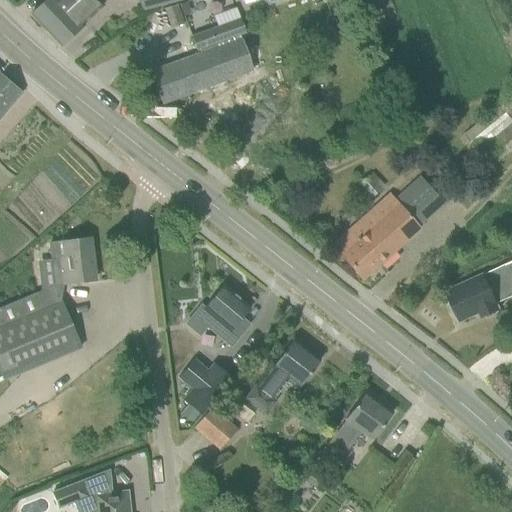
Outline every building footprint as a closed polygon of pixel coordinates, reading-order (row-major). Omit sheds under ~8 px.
[(30,14),(46,32),(79,0),(45,0),(44,1),(30,14)] [(79,0),(46,32),(60,47),(75,33),(82,26),(82,25),(91,16),(89,13),(99,3),(101,5),(105,0),(79,0)] [(138,0),(141,11),(184,0),(138,0)] [(163,9),(170,28),(182,24),(176,5),(163,9)] [(246,35),(241,20),(191,38),(196,55),(186,59),(150,72),(162,104),(254,70),(242,36),(246,35)] [(0,116),(8,108),(21,93),(0,74),(0,116)] [(511,90),(498,102),(511,118),(511,90)] [(511,120),(498,104),(463,133),(490,166),(511,147),(511,120)] [(419,176),(393,200),(388,195),(355,225),(340,238),(348,247),(340,254),(362,280),(377,267),(420,229),(418,227),(443,203),(419,176)] [(58,243),(47,244),(49,260),(51,285),(62,284),(94,280),(89,239),(58,243)] [(464,283),(446,291),(460,321),(479,313),(481,318),(499,309),(496,301),(507,296),(505,291),(511,288),(511,267),(510,263),(498,268),(464,283)] [(39,291),(0,307),(0,372),(3,380),(79,348),(60,303),(59,303),(62,284),(51,285),(39,290),(39,291)] [(250,308),(222,285),(204,308),(200,305),(185,324),(199,336),(206,327),(212,332),(220,323),(238,338),(249,325),(241,318),(250,308)] [(307,377),(319,361),(292,340),(280,356),(256,387),(247,398),(245,400),(265,416),(276,401),(274,400),(289,380),(299,387),(307,377)] [(195,404),(194,405),(201,410),(204,413),(233,381),(212,364),(206,372),(192,360),(178,377),(192,389),(186,397),(191,401),(195,404)] [(372,439),(380,429),(392,413),(365,393),(346,417),(349,420),(326,451),(341,462),(363,432),(372,439)] [(191,401),(181,414),(191,422),(201,410),(194,405),(195,404),(191,401)] [(219,448),(232,433),(234,431),(210,410),(195,427),(219,448)] [(79,475),(48,487),(51,494),(57,509),(71,503),(87,497),(93,495),(94,511),(128,511),(127,492),(116,493),(111,493),(109,471),(81,482),(79,475)] [(311,472),(304,481),(316,490),(323,480),(311,472)]
